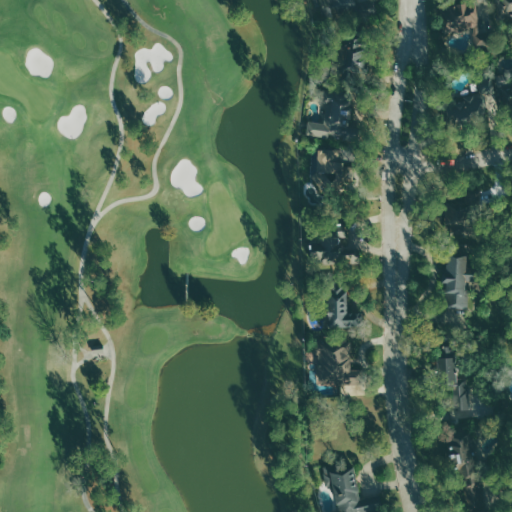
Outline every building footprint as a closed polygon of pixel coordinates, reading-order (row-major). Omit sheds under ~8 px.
[(327,0),(329,7),(334,5),(337,14),(349,11),(351,19),(379,12),(375,0),(360,0),(356,1),(355,0),(327,0)] [(511,16),(511,0),(497,0),(501,19),(511,16)] [(447,33),(472,27),(475,46),(483,44),(474,2),(442,9),(447,33)] [(364,75),(360,40),(338,43),(342,78),(364,75)] [(463,94),(464,100),(446,101),(448,121),(486,117),(483,92),(463,94)] [(307,134),(338,138),(340,126),(349,127),(352,100),(328,97),(325,122),(308,120),(307,134)] [(341,174),(340,149),(313,150),(313,175),(341,174)] [(464,230),(469,201),(449,198),(444,227),(464,230)] [(468,254),(445,254),(445,283),(448,283),(448,307),(468,307),(468,254)] [(355,325),(355,313),(346,314),(345,289),(326,290),(328,326),(355,325)] [(324,385),(355,378),(347,337),(315,344),(324,385)] [(455,345),(438,346),(439,389),(452,388),(454,417),(471,416),(469,379),(457,379),(455,345)] [(488,505),(475,464),(488,460),(483,446),(472,450),(466,431),(444,438),(454,469),(456,468),(470,511),(488,505)] [(359,499),(354,466),(324,470),(326,486),(335,485),(338,511),(368,511),(380,510),(378,496),(359,499)]
